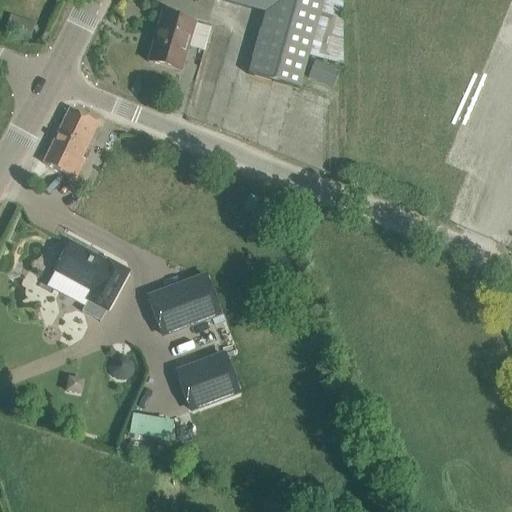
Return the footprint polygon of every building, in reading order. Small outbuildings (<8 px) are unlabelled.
[(305,70),(308,58),(343,68),(341,0),(218,0),(266,14),(248,75),(299,90),(305,70)] [(12,15),(6,29),(33,40),(39,26),(12,15)] [(148,63),(182,72),(195,25),(162,15),(148,63)] [(314,64),(309,79),(333,89),(339,74),(314,64)] [(70,111),(44,164),(76,180),(85,161),(82,159),(99,125),(70,111)] [(70,244),(55,272),(93,293),(88,302),(107,312),(120,288),(128,274),(109,263),(108,265),(70,244)] [(220,316),(206,279),(149,300),(164,337),(220,316)] [(224,356),(178,374),(192,411),(238,394),(224,356)]
